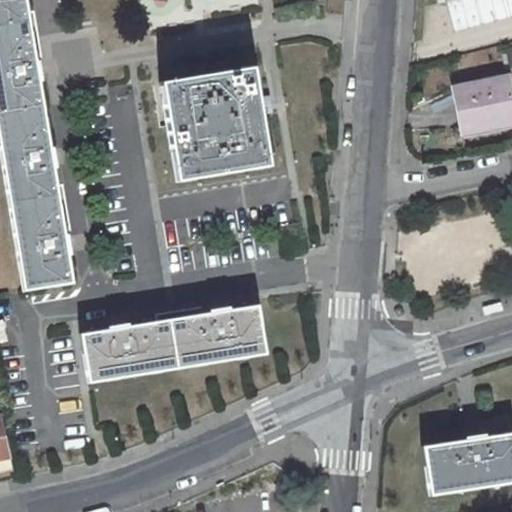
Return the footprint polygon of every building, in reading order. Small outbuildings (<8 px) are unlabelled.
[(0,0),(0,151),(23,291),(71,283),(66,253),(68,253),(65,237),(63,237),(54,186),(51,166),(54,166),(51,150),(49,151),(49,149),(37,80),(39,79),(37,63),(34,64),(26,12),(23,0),(0,0)] [(251,68),(160,83),(176,181),(267,166),(259,116),(256,97),(251,68)] [(511,122),(511,102),(507,78),(453,88),(461,130),(500,122),(501,125),(511,122)] [(107,330),(80,334),(87,382),(264,354),(256,306),(228,310),(226,310),(226,308),(210,311),(211,313),(156,322),(125,327),(125,325),(109,327),(109,330),(107,330)] [(0,472),(13,469),(0,415),(0,472)] [(423,446),(430,494),(511,481),(511,436),(511,433),(482,437),(481,435),(473,436),(466,437),(466,440),(423,446)]
